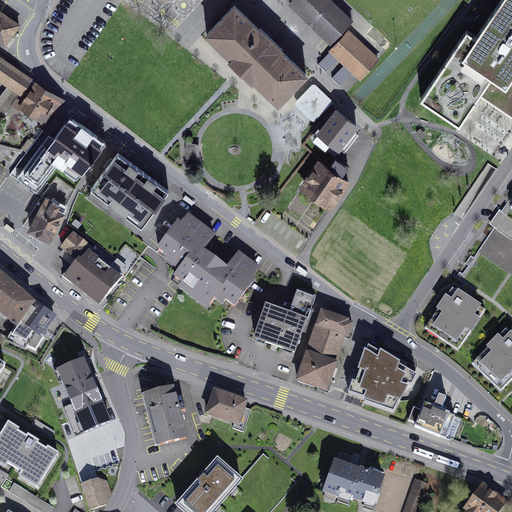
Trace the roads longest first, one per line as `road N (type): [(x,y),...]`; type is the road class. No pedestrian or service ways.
road 1 (residential): [(393,335),(38,72),(26,45),(42,0)]
road 2 (primary): [(127,343),(502,476)]
road 3 (residential): [(511,155),(393,335)]
road 4 (residential): [(147,511),(121,491),(131,441),(114,376),(127,343)]
road 5 (residential): [(511,438),(443,368),(393,335)]
